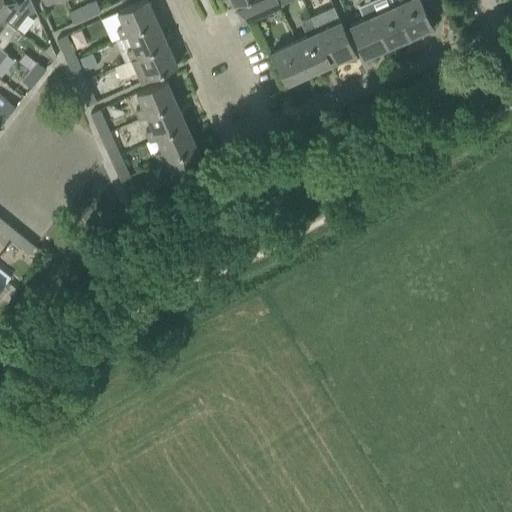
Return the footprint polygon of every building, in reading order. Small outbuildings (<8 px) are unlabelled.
[(0,0),(0,17),(15,29),(27,14),(35,11),(30,0),(0,0)] [(96,0),(95,0),(90,3),(94,13),(101,10),(96,0)] [(120,37),(127,34),(127,33),(156,20),(147,0),(141,0),(128,6),(117,11),(122,24),(115,27),(120,37)] [(242,25),(280,8),(279,5),(276,0),(263,0),(236,12),(242,25)] [(391,0),(393,4),(394,4),(409,38),(432,28),(419,0),(391,0)] [(94,13),(90,3),(79,7),(84,18),(94,13)] [(394,4),(393,4),(372,13),(387,48),(409,38),(394,4)] [(333,6),(310,16),(332,64),(354,54),(333,6)] [(68,12),(73,23),(80,19),(75,9),(68,12)] [(387,48),(372,13),(349,24),(365,58),(387,48)] [(306,34),(294,40),(310,74),(332,64),(310,16),(300,21),(306,34)] [(0,47),(1,49),(2,49),(17,30),(15,29),(0,17),(0,47)] [(130,59),(130,60),(137,57),(136,56),(166,43),(156,20),(127,33),(127,34),(133,45),(125,49),(130,59)] [(56,39),(66,61),(75,57),(65,34),(56,39)] [(310,74),(294,40),(272,50),(287,84),(310,74)] [(137,57),(130,60),(135,72),(140,82),(158,73),(176,65),(166,43),(136,56),(137,57)] [(91,52),(79,57),(84,69),(96,64),(91,52)] [(66,61),(76,83),(85,79),(75,57),(66,61)] [(36,62),(29,71),(37,77),(44,69),(36,62)] [(37,77),(29,71),(20,81),(29,88),(37,77)] [(85,79),(76,83),(86,105),(95,101),(85,79)] [(140,118),(146,115),(146,114),(175,101),(165,79),(147,87),(136,92),(142,106),(135,109),(139,117),(140,118)] [(0,109),(7,115),(14,106),(5,99),(0,94),(0,109)] [(150,141),(156,138),(155,136),(185,122),(175,101),(146,114),(146,115),(151,127),(145,130),(149,139),(150,141)] [(90,113),(99,135),(108,131),(99,109),(90,113)] [(159,163),(166,159),(165,157),(195,144),(185,122),(155,136),(156,138),(161,149),(154,152),(158,161),(159,163)] [(99,135),(109,156),(118,152),(108,131),(99,135)] [(165,157),(166,159),(175,179),(204,166),(195,144),(165,157)] [(109,156),(119,178),(128,174),(118,152),(109,156)] [(128,174),(119,178),(129,200),(138,196),(128,174)] [(17,232),(0,217),(0,230),(11,240),(17,232)] [(35,246),(17,232),(11,240),(28,254),(35,246)]
